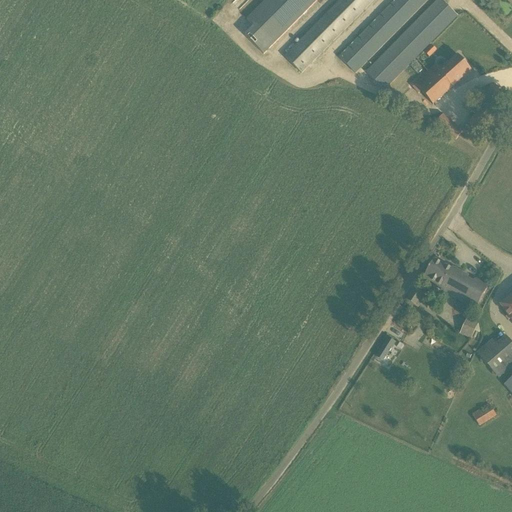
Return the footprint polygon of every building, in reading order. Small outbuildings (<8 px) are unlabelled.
[(245,36),(264,55),(317,0),(266,0),(247,20),(254,27),(245,36)] [(340,0),(284,57),(303,75),(375,0),(340,0)] [(355,73),(428,0),(397,0),(346,52),(346,53),(340,59),(355,73)] [(384,90),(457,16),(440,0),(439,0),(367,73),(384,90)] [(436,65),(429,71),(415,84),(420,90),(433,105),(471,71),(458,56),(442,71),(436,65)] [(459,137),(477,148),(508,95),(492,86),(493,86),(492,85),(481,104),(476,101),(472,108),(477,110),(464,132),(443,114),(435,124),(455,141),(459,137)] [(451,269),(434,260),(424,278),(441,288),(440,290),(476,310),(488,287),(475,280),(473,282),(467,279),(468,277),(452,268),(451,269)] [(405,300),(408,302),(418,308),(425,297),(412,289),(405,300)] [(511,296),(504,302),(501,305),(500,305),(508,316),(506,318),(508,321),(511,319),(511,320),(511,296)] [(467,319),(460,334),(471,339),(478,324),(467,319)] [(477,354),(481,359),(499,379),(511,367),(511,343),(506,336),(496,344),(492,340),(477,354)] [(388,338),(376,356),(383,361),(395,342),(388,338)] [(472,415),(479,427),(496,416),(489,405),(472,415)]
